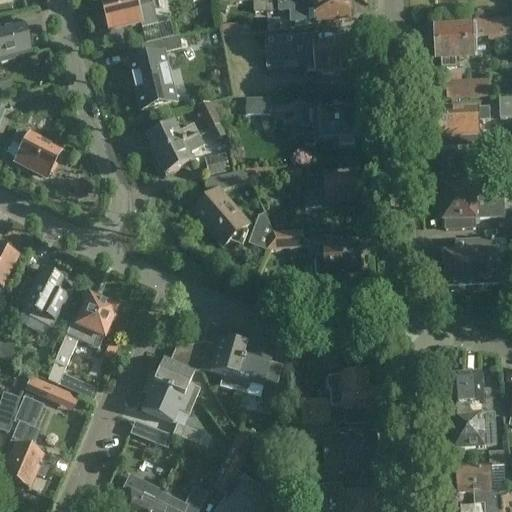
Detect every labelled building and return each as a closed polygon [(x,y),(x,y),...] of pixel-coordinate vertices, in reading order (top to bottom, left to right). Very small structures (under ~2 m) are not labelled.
[(110,31),(141,23),(142,30),(158,27),(151,0),(120,0),(104,4),(108,18),(104,19),(106,27),(109,26),(110,31)] [(278,1),(278,13),(278,14),(289,14),(290,25),(309,24),(308,12),(315,12),(316,23),(316,24),(351,21),(349,0),(296,0),(291,0),(278,1)] [(268,2),(259,2),(258,2),(253,3),(254,13),(254,15),(278,13),(278,1),(268,2)] [(477,42),(476,38),(511,36),(511,21),(476,23),(476,28),(461,29),(462,32),(438,33),(439,60),(442,60),(442,71),(457,70),(456,60),(472,59),(471,43),(477,42)] [(0,67),(27,61),(20,33),(0,37),(0,67)] [(285,64),(306,63),(307,72),(316,71),(317,73),(349,71),(347,42),(315,44),(314,35),(284,37),(265,38),(267,70),(286,69),(285,64)] [(145,63),(131,66),(142,114),(175,107),(164,56),(182,52),(180,41),(142,49),(145,63)] [(355,76),(317,78),(317,90),(356,88),(355,76)] [(0,99),(13,96),(10,83),(0,85),(0,99)] [(488,84),(446,86),(446,100),(488,98),(488,84)] [(511,100),(498,101),(499,119),(511,118),(511,100)] [(270,117),(270,103),(248,102),(247,117),(270,117)] [(211,133),(220,128),(210,106),(199,109),(211,133)] [(478,118),(490,117),(490,110),(439,113),(440,139),(441,139),(457,138),(479,137),(478,123),(478,118)] [(354,142),(355,116),(335,115),(335,113),(299,113),(299,129),(311,129),(311,126),(315,126),(315,143),(322,143),(322,144),(339,143),(340,151),(352,151),(352,142),(354,142)] [(225,138),(220,128),(211,133),(217,144),(225,139),(225,138)] [(157,160),(198,139),(194,131),(178,137),(173,130),(148,142),(157,160)] [(16,136),(11,146),(22,151),(14,165),(45,182),(58,158),(39,148),(42,143),(29,136),(26,142),(16,136)] [(457,148),(457,138),(441,139),(442,149),(457,148)] [(204,151),(198,139),(157,160),(167,180),(193,168),(188,158),(204,151)] [(227,158),(206,162),(210,177),(230,172),(230,170),(227,158)] [(302,170),(287,171),(288,182),(303,181),(302,170)] [(209,202),(193,216),(222,252),(250,230),(220,195),(251,188),(246,175),(206,185),(209,202)] [(313,193),(306,194),(307,212),(329,211),(328,206),(356,205),(356,201),(359,198),(359,193),(355,191),(354,178),(312,181),(313,193)] [(443,207),(439,207),(440,220),(444,219),(444,222),(445,222),(446,234),(475,233),(474,221),(504,220),(503,193),(473,195),(472,190),(442,191),(443,207)] [(268,253),(273,240),(275,236),(265,215),(260,218),(250,246),(268,253)] [(286,232),(285,225),(279,220),(272,221),(272,226),(275,233),(286,232)] [(511,221),(499,222),(500,239),(511,238),(511,221)] [(275,236),(273,240),(268,253),(305,251),(304,234),(275,236)] [(447,275),(444,275),(444,287),(447,287),(448,290),(498,288),(497,255),(495,256),(494,243),(456,245),(457,257),(446,257),(447,275)] [(325,262),(326,278),(361,277),(360,272),(363,271),(363,264),(360,263),(359,250),(324,252),(323,249),(308,250),(308,263),(316,262),(325,262)] [(0,290),(2,291),(17,262),(14,261),(13,257),(8,254),(5,256),(0,253),(0,290)] [(325,262),(316,262),(317,279),(326,278),(325,262)] [(53,283),(40,276),(21,311),(34,318),(31,324),(50,334),(66,306),(58,301),(64,289),(61,288),(61,283),(57,281),(53,283)] [(77,343),(96,351),(115,310),(88,298),(77,323),(72,321),(48,383),(59,388),(63,377),(77,343)] [(203,346),(187,350),(201,375),(208,375),(220,379),(217,389),(237,396),(237,395),(233,394),(246,344),(233,340),(231,346),(216,341),(213,350),(203,346)] [(0,361),(12,366),(19,352),(0,342),(0,343),(0,361)] [(257,347),(246,344),(233,394),(237,395),(237,396),(244,398),(248,386),(262,391),(257,409),(268,413),(281,369),(268,365),(271,358),(255,353),(257,347)] [(110,347),(104,359),(115,364),(117,361),(123,347),(120,345),(117,350),(110,347)] [(201,375),(187,350),(171,355),(168,365),(159,362),(153,378),(148,376),(145,387),(193,406),(197,394),(188,391),(193,376),(201,375)] [(291,351),(288,365),(299,367),(302,353),(291,351)] [(329,380),(326,382),(326,391),(329,394),(329,406),(341,406),(341,410),(368,409),(367,377),(340,378),(340,379),(333,379),(329,380)] [(493,415),(492,403),(484,403),(482,378),(450,381),(453,418),(484,415),(484,416),(493,415)] [(193,406),(145,387),(141,399),(144,400),(139,417),(173,428),(177,415),(189,419),(193,406)] [(56,390),(51,403),(72,413),(78,401),(56,390)] [(492,403),(502,402),(501,390),(491,391),(492,403)] [(14,427),(24,401),(23,401),(6,395),(1,410),(0,414),(0,437),(9,440),(12,426),(14,427)] [(327,400),(299,402),(301,427),(328,425),(328,408),(327,400)] [(24,401),(14,427),(17,428),(3,461),(8,463),(1,481),(27,492),(34,476),(43,480),(49,466),(39,462),(40,460),(25,453),(42,410),(24,401)] [(484,415),(453,418),(455,451),(486,449),(486,448),(497,448),(496,434),(485,434),(484,416),(484,415)] [(136,427),(131,438),(168,452),(172,441),(136,427)] [(211,440),(177,427),(173,438),(207,451),(211,440)] [(337,427),(308,429),(309,447),(325,446),(326,468),(326,475),(342,473),(375,471),(374,437),(337,440),(337,427)] [(261,511),(271,498),(244,479),(236,473),(241,465),(252,442),(238,435),(227,459),(211,489),(226,497),(222,502),(215,511),(261,511)] [(501,511),(500,495),(500,493),(493,494),(491,468),(459,469),(460,496),(474,495),(474,507),(485,507),(484,511),(501,511)] [(123,497),(116,511),(150,511),(160,494),(129,480),(122,496),(123,497)] [(376,511),(377,511),(373,511),(372,498),(356,498),(355,496),(341,497),(340,486),(314,487),(315,505),(308,506),(308,511),(376,511)] [(160,494),(150,511),(198,511),(207,496),(193,489),(184,507),(175,503),(160,494)] [(511,511),(511,493),(500,495),(501,511),(511,511)]
